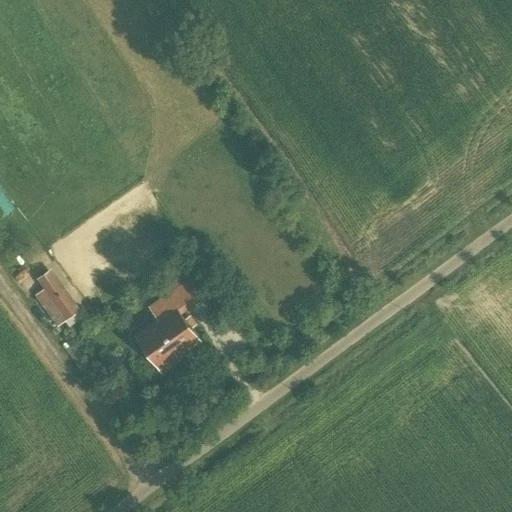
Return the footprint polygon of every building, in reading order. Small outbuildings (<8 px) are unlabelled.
[(0,189),(0,218),(14,209),(0,189)] [(168,295),(191,278),(181,263),(166,273),(166,297),(168,295)] [(80,309),(51,269),(38,278),(45,289),(37,294),(58,325),(80,309)] [(168,295),(177,308),(201,292),(191,278),(168,295)] [(201,292),(177,308),(181,313),(204,297),(201,292)] [(160,321),(177,308),(168,295),(166,297),(151,307),(160,321)] [(181,313),(177,308),(160,321),(137,337),(161,372),(179,359),(175,354),(198,338),(181,313)]
